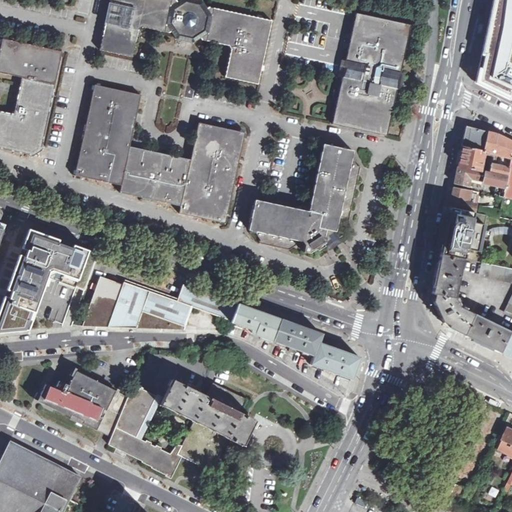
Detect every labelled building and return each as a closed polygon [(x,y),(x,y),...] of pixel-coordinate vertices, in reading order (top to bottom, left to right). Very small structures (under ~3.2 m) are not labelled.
[(209,7),(207,8),(202,1),(197,0),(180,0),(177,2),(176,0),(110,0),(99,50),(133,57),(138,30),(143,27),(169,33),(171,31),(176,39),(185,40),(193,42),(199,37),(201,39),(207,41),(227,46),(231,51),(225,78),(258,85),(265,53),(272,21),(215,8),(209,7)] [(511,14),(491,7),(477,75),(482,87),(511,101),(511,14)] [(346,60),(343,77),(332,124),(387,136),(397,89),(400,72),(411,25),(356,13),(346,60)] [(0,72),(20,78),(20,76),(55,84),(61,57),(56,50),(38,47),(39,48),(36,48),(35,53),(28,51),(29,47),(27,45),(27,44),(8,40),(1,45),(0,50),(0,72)] [(38,47),(27,44),(27,45),(29,47),(28,51),(35,53),(36,48),(39,48),(38,47)] [(400,72),(397,89),(403,90),(405,82),(407,73),(400,72)] [(41,147),(48,115),(46,115),(47,107),(50,108),(55,84),(20,76),(20,78),(22,78),(14,114),(0,110),(0,148),(30,155),(41,147)] [(130,147),(134,126),(141,95),(95,85),(86,125),(87,126),(87,129),(89,130),(94,131),(92,138),(86,137),(84,138),(84,140),(82,140),(76,170),(77,171),(80,176),(80,177),(121,185),(130,147)] [(190,160),(181,206),(179,214),(220,222),(220,221),(225,218),(227,218),(227,217),(230,200),(228,200),(228,198),(225,194),(223,194),(225,187),(228,189),(230,188),(231,186),(233,186),(243,138),(239,131),(199,123),(190,160)] [(86,125),(82,140),(84,140),(84,138),(86,137),(92,138),(94,131),(89,130),(87,129),(87,126),(86,125)] [(483,151),(487,132),(477,129),(466,126),(461,146),(462,146),(483,151)] [(508,176),(511,152),(511,141),(496,133),(491,132),(487,132),(483,151),(485,151),(486,152),(487,152),(494,154),(490,172),(508,176)] [(250,223),(248,230),(251,231),(256,232),(260,239),(259,243),(289,249),(302,242),(303,243),(305,246),(303,251),(309,253),(323,244),(324,243),(324,244),(326,246),(331,243),(339,238),(335,232),(335,231),(348,223),(360,167),(357,166),(352,158),(351,158),(353,151),(323,144),(311,199),(308,211),(296,209),(255,199),(251,216),(251,217),(251,218),(250,223)] [(460,158),(458,166),(481,171),(482,170),(485,151),(483,151),(462,146),(460,158)] [(130,147),(121,185),(120,193),(143,198),(143,196),(145,197),(147,195),(148,190),(150,191),(156,192),(154,197),(155,199),(157,200),(157,201),(181,206),(190,160),(130,147)] [(456,177),(455,184),(472,187),(473,185),(470,185),(471,178),(480,180),(480,183),(483,184),(482,186),(484,187),(485,181),(502,185),(502,187),(503,188),(503,190),(497,189),(496,195),(503,197),(504,196),(508,176),(490,172),(482,170),(481,171),(458,166),(456,177)] [(233,186),(231,186),(230,188),(228,189),(225,187),(223,194),(225,194),(228,198),(228,200),(230,200),(232,192),(233,186)] [(452,200),(450,207),(474,212),(476,204),(474,204),(475,197),(472,196),(473,193),(479,195),(480,192),(473,190),(472,191),(454,187),(452,200)] [(147,195),(145,197),(143,196),(143,198),(157,201),(157,200),(155,199),(154,197),(156,192),(150,191),(148,190),(147,195)] [(311,199),(296,209),(308,211),(311,199)] [(474,212),(450,207),(447,219),(444,237),(440,254),(463,259),(467,260),(470,248),(482,250),(490,216),(474,212)] [(98,253),(29,229),(0,309),(0,332),(29,330),(48,278),(85,290),(98,253)] [(326,246),(329,251),(335,247),(342,242),(339,238),(331,243),(326,246)] [(461,272),(463,259),(440,254),(434,286),(432,293),(433,294),(434,294),(455,298),(460,277),(461,277),(462,272),(461,272)] [(511,295),(505,310),(511,313),(511,268),(484,263),(481,277),(511,282),(511,295)] [(231,321),(238,303),(237,303),(183,284),(177,301),(123,282),(123,285),(100,277),(87,316),(83,326),(184,329),(192,307),(231,321)] [(329,295),(318,290),(316,294),(327,299),(329,295)] [(455,298),(434,294),(433,301),(437,311),(442,322),(449,325),(459,306),(458,303),(459,302),(457,298),(455,298)] [(231,322),(250,329),(253,334),(290,347),(289,351),(294,353),(296,349),(313,355),(310,364),(352,379),(359,357),(318,342),(321,334),(304,327),(251,308),(238,303),(231,321),(231,322)] [(459,306),(449,325),(448,327),(460,333),(499,352),(510,331),(490,322),(491,320),(486,317),(485,319),(459,307),(459,306)] [(511,358),(511,332),(510,331),(499,352),(511,358)] [(137,380),(137,386),(141,386),(150,386),(151,380),(153,380),(153,373),(156,374),(156,367),(159,367),(159,361),(161,361),(161,354),(148,354),(148,360),(145,360),(145,367),(142,367),(142,373),(140,373),(139,380),(137,380)] [(110,436),(129,397),(76,371),(69,385),(58,380),(54,388),(54,389),(48,387),(40,403),(54,409),(110,436)] [(211,471),(228,438),(233,440),(240,444),(252,421),(252,420),(252,419),(251,419),(250,418),(245,416),(240,413),(247,399),(212,382),(206,395),(173,379),(161,404),(194,421),(181,448),(178,454),(182,456),(211,471)] [(40,403),(48,387),(54,389),(54,388),(45,384),(40,394),(37,400),(40,403)] [(134,388),(129,397),(110,436),(106,444),(166,474),(165,476),(171,479),(180,459),(174,456),(179,447),(176,445),(171,455),(161,450),(162,448),(156,445),(155,447),(151,445),(152,443),(146,440),(145,442),(136,438),(149,411),(156,396),(140,388),(139,390),(134,388)] [(489,401),(498,406),(500,402),(491,397),(489,401)] [(469,404),(443,458),(458,466),(457,468),(467,473),(494,417),(469,404)] [(493,450),(496,451),(511,418),(511,414),(511,413),(510,413),(509,414),(508,416),(493,450)] [(511,418),(496,451),(495,452),(511,460),(511,418)] [(0,503),(27,451),(9,442),(0,459),(0,503)] [(62,511),(80,478),(27,451),(0,503),(0,511),(62,511)] [(507,483),(511,471),(511,463),(510,462),(501,480),(507,483)] [(467,505),(474,488),(469,486),(466,491),(455,486),(450,497),(467,505)]
